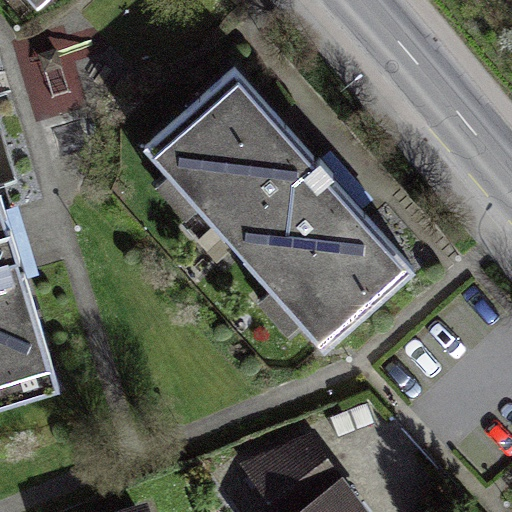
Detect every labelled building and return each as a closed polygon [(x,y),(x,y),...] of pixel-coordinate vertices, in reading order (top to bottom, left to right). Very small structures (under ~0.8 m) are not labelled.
[(231,65),(140,149),(321,344),(412,260),(231,65)] [(0,162),(0,401),(62,379),(26,254),(0,162)] [(239,461),(214,483),(239,511),(268,511),(277,505),(239,461)] [(364,511),(332,476),(290,511),(364,511)] [(91,511),(153,511),(149,496),(91,511)]
